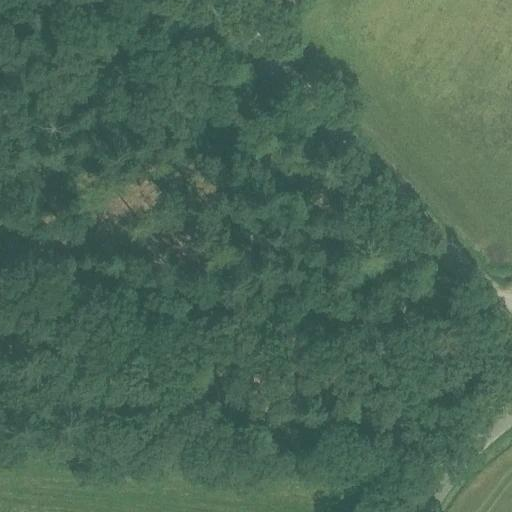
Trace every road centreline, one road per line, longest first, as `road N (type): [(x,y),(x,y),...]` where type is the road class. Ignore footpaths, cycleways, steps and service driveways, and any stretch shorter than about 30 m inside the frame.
road 1 (unclassified): [(511,319),(213,0)]
road 2 (unclassified): [(427,511),(470,448),(511,414)]
